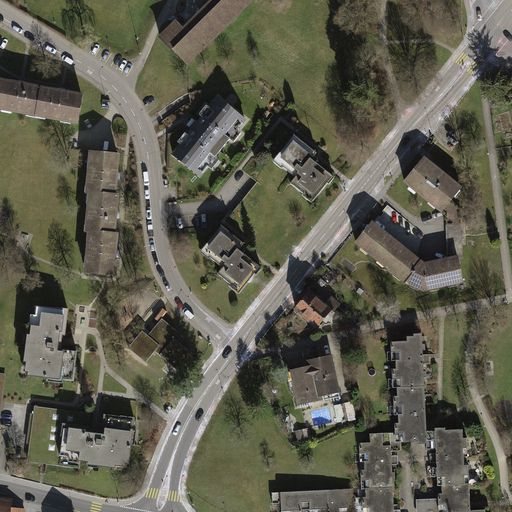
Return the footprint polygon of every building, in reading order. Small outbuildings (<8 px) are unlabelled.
[(214,0),(183,30),(177,24),(161,39),(175,52),(187,64),(251,0),(214,0)] [(27,112),(37,114),(41,89),(20,85),(1,81),(0,85),(0,106),(12,109),(12,110),(27,113),(27,112)] [(60,92),(41,89),(37,114),(46,115),(45,116),(61,119),(61,118),(77,121),(82,96),(60,92)] [(173,155),(200,176),(208,167),(208,166),(205,164),(212,155),(215,158),(215,157),(230,139),(227,136),(234,128),(237,130),(245,120),(219,99),(211,108),(211,109),(213,111),(206,120),(203,118),(199,123),(196,121),(191,128),(193,130),(189,136),(192,138),(184,147),(182,145),(181,145),(173,155)] [(199,115),(203,118),(206,120),(213,111),(211,109),(211,108),(207,105),(199,115)] [(191,128),(196,121),(193,119),(187,125),(191,128)] [(230,139),(234,142),(241,133),(237,130),(234,128),(227,136),(230,139)] [(189,136),(185,133),(178,142),(181,145),(182,145),(184,147),(192,138),(189,136)] [(316,153),(294,135),(276,157),(277,158),(285,164),(283,167),(296,177),(291,183),(304,194),(306,192),(314,198),(315,199),(327,183),(325,182),(331,175),(316,162),(315,163),(311,160),(316,153)] [(89,193),(92,193),(114,195),(116,176),(118,155),(71,150),(70,167),(90,169),(89,184),(90,184),(89,193)] [(219,160),(215,157),(215,158),(212,155),(205,164),(208,166),(208,167),(212,170),(219,160)] [(285,164),(277,158),(272,164),(280,171),(283,167),(285,164)] [(405,182),(441,212),(451,200),(460,188),(424,159),(405,182)] [(306,192),(304,194),(301,198),(309,205),(314,198),(306,192)] [(88,232),(91,232),(113,234),(115,215),(117,195),(114,195),(92,193),(91,205),(90,204),(88,220),(89,220),(88,232)] [(447,225),(461,225),(461,209),(451,200),(441,212),(446,215),(447,225)] [(407,282),(424,290),(463,282),(458,258),(458,257),(449,259),(449,260),(449,263),(425,269),(424,270),(418,265),(413,271),(410,269),(409,267),(413,261),(377,232),(379,229),(372,223),(357,242),(407,282)] [(244,243),(221,225),(203,248),(204,248),(212,255),(210,257),(223,268),(218,274),(232,285),(233,282),(242,289),(255,274),(253,272),(258,265),(243,253),(242,254),(238,250),(244,243)] [(461,225),(447,225),(449,259),(458,257),(458,258),(462,258),(461,225)] [(379,229),(377,232),(413,261),(409,267),(410,269),(413,271),(418,265),(424,270),(425,269),(449,263),(449,260),(424,266),(420,263),(423,259),(417,254),(414,258),(379,229)] [(116,235),(113,234),(91,232),(90,241),(89,241),(88,256),(89,256),(88,272),(112,275),(114,254),(116,235)] [(212,255),(204,248),(199,255),(207,261),(210,257),(212,255)] [(233,282),(232,285),(228,289),(236,295),(242,289),(233,282)] [(312,294),(318,289),(313,282),(307,287),(312,294)] [(310,293),(296,309),(303,314),(303,317),(307,321),(309,320),(316,326),(323,318),(326,321),(333,313),(330,310),(336,303),(330,298),(324,305),(310,293)] [(65,335),(68,309),(56,308),(56,309),(36,306),(35,316),(36,317),(35,326),(32,326),(29,345),(26,344),(24,361),(30,362),(28,375),(54,378),(54,377),(63,378),(63,379),(74,381),(76,368),(75,368),(77,351),(58,348),(60,334),(65,335)] [(185,338),(162,319),(148,335),(142,331),(128,348),(146,362),(155,351),(177,370),(191,353),(180,343),(185,338)] [(397,379),(397,388),(425,386),(423,363),(423,359),(423,355),(422,336),(407,336),(407,341),(391,342),(391,352),(395,352),(396,360),(396,368),(392,369),(393,379),(397,379)] [(391,352),(387,352),(388,361),(396,360),(395,352),(391,352)] [(306,367),(287,371),(294,405),(321,399),(321,395),(323,395),(332,393),(330,387),(337,385),(331,356),(311,360),(308,361),(309,367),(306,367)] [(393,379),(388,379),(389,388),(397,388),(397,379),(393,379)] [(340,397),(337,385),(330,387),(332,393),(323,395),(324,400),(340,397)] [(395,432),(382,433),(383,446),(391,445),(391,451),(401,451),(400,442),(427,441),(427,431),(426,422),(425,386),(397,388),(397,396),(393,396),(394,406),(394,407),(398,406),(398,415),(399,423),(395,423),(395,432)] [(351,402),(343,404),(346,420),(356,418),(351,402)] [(346,420),(343,404),(334,406),(338,422),(346,420)] [(394,407),(394,406),(390,406),(390,415),(398,415),(398,406),(394,407)] [(90,414),(35,407),(28,461),(79,468),(80,460),(98,462),(98,465),(115,467),(116,462),(129,463),(132,437),(130,437),(132,428),(133,429),(134,418),(121,416),(121,417),(105,415),(102,434),(88,432),(90,414)] [(435,430),(427,431),(427,441),(436,440),(436,453),(436,458),(437,462),(437,467),(437,476),(438,485),(442,485),(465,484),(465,475),(469,475),(468,464),(464,465),(464,457),(464,448),(468,448),(467,438),(463,438),(463,429),(445,430),(445,428),(435,428),(435,430)] [(362,489),(366,488),(393,487),(393,478),(395,478),(395,472),(392,472),(392,464),(392,460),(391,456),(391,451),(391,445),(383,446),(382,433),(370,434),(370,442),(359,443),(360,454),(364,453),(365,469),(361,470),(362,489)] [(454,511),(458,511),(458,507),(470,506),(469,484),(465,484),(442,485),(442,490),(442,493),(438,493),(438,498),(439,504),(447,504),(446,511),(454,511)] [(366,497),(362,497),(362,511),(394,511),(394,510),(393,487),(366,488),(366,497)] [(339,511),(339,508),(338,489),(301,491),(301,510),(314,509),(319,509),(319,511),(339,511)] [(353,489),(338,489),(339,508),(342,508),(348,508),(347,511),(362,511),(362,497),(356,497),(353,494),(353,489)] [(301,511),(301,510),(301,491),(272,492),(273,504),(281,503),(281,511),(284,511),(291,511),(290,511),(301,511)] [(439,504),(438,498),(416,499),(416,511),(446,511),(447,504),(439,504)]
